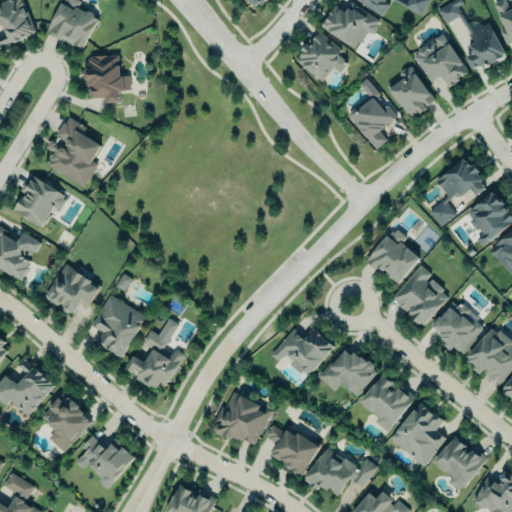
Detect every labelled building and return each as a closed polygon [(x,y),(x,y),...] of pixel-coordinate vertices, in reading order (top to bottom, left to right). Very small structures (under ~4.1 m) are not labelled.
[(0,45),(12,40),(13,41),(21,37),(20,36),(25,34),(25,35),(34,31),(33,30),(34,29),(21,0),(2,0),(0,1),(0,22),(5,32),(0,34),(0,45)] [(45,31),(61,2),(63,0),(76,0),(80,2),(77,7),(85,11),(88,10),(93,12),(94,16),(98,18),(81,47),(63,37),(62,39),(45,31)] [(334,4),(344,11),(351,0),(379,19),(377,23),(376,26),(376,29),(372,33),(370,33),(367,32),(361,42),(357,41),(354,47),(321,26),(334,4)] [(403,0),(405,1),(405,0),(427,0),(420,15),(394,0),(383,0),(388,3),(381,15),(358,0),(403,0)] [(462,3),(460,0),(452,0),(435,9),(443,24),(461,14),(457,6),(462,3)] [(511,39),(511,2),(507,5),(504,0),(499,0),(493,3),(505,28),(500,30),(506,42),(511,39)] [(473,68),(463,51),(469,48),(465,42),(473,38),(469,31),(472,30),(466,19),(474,15),(478,22),(486,17),(505,50),(473,68)] [(333,66),(339,72),(347,63),(337,54),(341,50),(318,31),(295,59),(321,81),(333,66)] [(441,32),(433,38),(435,41),(430,44),(428,49),(425,45),(422,45),(419,47),(416,51),(417,53),(413,56),(430,80),(439,74),(448,86),(455,81),(455,80),(458,78),(457,75),(459,74),(460,75),(467,70),(461,62),(462,62),(441,32)] [(86,51),(119,50),(120,74),(128,73),(129,86),(118,86),(119,99),(104,99),(103,91),(90,92),(89,74),(83,74),(83,64),(87,64),(86,51)] [(386,84),(408,116),(434,98),(410,65),(407,66),(403,67),(400,70),(398,73),(400,75),(386,84)] [(347,113),(350,109),(370,93),(382,108),(386,104),(395,115),(390,119),(389,118),(380,126),(381,127),(379,129),(386,138),(374,148),(347,113)] [(83,185),(97,163),(91,159),(100,144),(81,131),(84,126),(69,116),(65,122),(63,120),(55,133),(66,140),(65,142),(67,143),(65,146),(63,145),(61,145),(59,145),(55,142),(55,141),(51,138),(46,145),(54,150),(49,157),(51,158),(47,163),(83,185)] [(436,178),(446,194),(441,199),(428,210),(440,225),(455,213),(446,201),(449,196),(452,195),(458,194),(471,187),(475,193),(485,186),(480,180),(481,178),(477,171),(478,170),(473,162),(471,164),(467,159),(465,160),(463,156),(436,178)] [(30,172),(25,182),(23,182),(19,189),(22,191),(12,208),(40,225),(42,222),(43,223),(46,218),(45,217),(53,204),(58,208),(64,199),(60,197),(62,193),(57,190),(58,190),(30,172)] [(490,191),(511,219),(481,243),(476,237),(483,232),(478,226),(475,228),(468,219),(472,216),(470,215),(468,212),(467,209),(490,191)] [(28,266),(21,278),(0,265),(0,225),(8,230),(6,234),(16,240),(22,230),(41,241),(35,252),(31,251),(27,257),(30,259),(26,265),(28,266)] [(419,256),(401,243),(406,236),(393,226),(367,261),(398,284),(419,256)] [(511,275),(511,228),(488,248),(511,277),(511,275)] [(44,294),(51,283),(50,282),(57,270),(58,271),(65,261),(92,279),(91,281),(99,287),(87,305),(81,301),(73,312),(70,311),(68,311),(65,309),(64,305),(62,304),(63,303),(60,300),(58,303),(50,298),(48,299),(46,297),(46,295),(44,294)] [(391,296),(419,264),(430,273),(424,279),(427,282),(431,278),(442,288),(440,291),(447,296),(423,323),(420,321),(419,322),(408,313),(410,311),(407,308),(405,310),(395,301),(395,300),(391,296)] [(131,278),(122,273),(114,285),(123,291),(131,278)] [(91,325),(102,331),(96,341),(122,356),(145,315),(109,294),(91,325)] [(443,343),(445,341),(440,336),(440,335),(437,333),(439,331),(430,324),(434,319),(435,320),(439,315),(441,316),(449,306),(453,309),(460,300),(470,309),(470,310),(478,317),(475,320),(480,324),(481,327),(474,336),(475,337),(462,352),(458,349),(457,350),(452,345),(450,349),(443,343)] [(333,345),(312,325),(302,336),(293,327),(270,353),(278,360),(285,352),(293,359),(295,357),(303,364),(301,365),(301,368),(304,371),(308,370),(310,369),(311,370),(333,345)] [(489,327),(466,354),(469,357),(468,359),(474,363),(471,367),(478,373),(483,365),(485,367),(483,371),(488,375),(487,376),(497,385),(511,366),(511,344),(511,342),(511,340),(498,329),(495,332),(489,327)] [(134,367),(132,371),(125,367),(133,354),(144,361),(153,348),(142,341),(150,329),(167,340),(160,352),(169,358),(170,356),(174,350),(176,349),(182,352),(183,355),(163,386),(158,383),(156,386),(143,378),(144,377),(137,373),(138,370),(134,367)] [(0,356),(9,345),(0,338),(0,356)] [(343,344),(317,375),(332,389),(340,381),(355,395),(376,371),(372,368),(373,366),(373,363),(369,359),(366,359),(361,354),(359,356),(353,351),(350,354),(344,349),(346,347),(343,344)] [(16,363),(22,356),(32,365),(42,373),(53,384),(26,414),(10,400),(5,403),(0,398),(0,380),(6,374),(12,380),(13,379),(17,382),(26,373),(16,363)] [(358,399),(382,370),(414,396),(393,422),(392,420),(386,427),(374,419),(378,414),(358,399)] [(511,375),(501,390),(511,399),(511,375)] [(267,410),(257,406),(260,401),(231,388),(225,402),(219,399),(207,425),(251,445),(267,410)] [(59,393),(39,416),(55,429),(47,438),(64,452),(91,420),(59,393)] [(389,437),(413,407),(414,408),(420,402),(441,419),(434,428),(444,437),(422,464),(389,437)] [(319,446),(297,432),(295,434),(285,428),(283,432),(271,424),(265,433),(268,435),(267,437),(276,443),(271,449),(272,449),(269,454),(278,461),(280,458),(286,461),(285,464),(286,466),(288,467),(290,468),(292,468),(291,471),(294,474),(298,473),(300,475),(319,446)] [(91,434),(81,446),(85,449),(74,461),(81,468),(83,466),(84,467),(87,463),(94,469),(92,471),(99,477),(99,481),(106,488),(124,469),(124,467),(134,456),(122,445),(119,449),(111,441),(106,447),(91,434)] [(433,463),(451,476),(447,482),(461,492),(486,456),(471,446),(470,447),(453,435),(433,463)] [(326,446),(304,476),(303,479),(316,488),(319,484),(326,489),(326,488),(336,495),(349,477),(361,486),(376,465),(364,457),(358,467),(343,457),(340,463),(332,457),(335,452),(326,446)] [(473,502),(489,510),(488,511),(511,511),(511,474),(504,470),(498,482),(486,476),(473,502)] [(0,511),(0,501),(8,507),(12,500),(10,498),(14,491),(3,484),(11,472),(33,486),(24,500),(40,510),(38,511),(0,511)] [(208,511),(214,500),(179,484),(165,511),(208,511)] [(407,511),(410,510),(396,499),(394,502),(381,491),(376,498),(368,492),(351,511),(407,511)]
